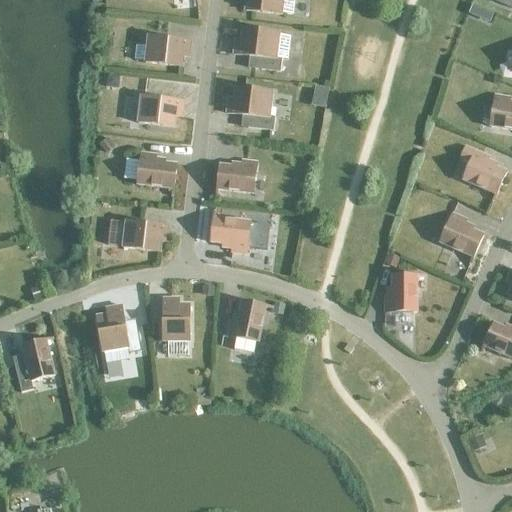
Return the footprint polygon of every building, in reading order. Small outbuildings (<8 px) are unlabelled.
[(245,2),(244,13),(281,17),(281,15),(292,16),(293,3),(283,1),(283,0),(239,0),(239,1),(245,2)] [(511,0),(494,0),(494,2),(511,10),(511,0)] [(473,5),(468,15),(471,16),(476,18),(480,9),(474,6),(473,5)] [(234,41),(233,57),(255,59),(254,71),(280,74),(281,60),(287,61),(288,52),(289,39),(279,38),(279,35),(242,31),(241,42),(234,41)] [(190,44),(147,39),(146,49),(135,48),(134,62),(144,63),(144,65),(181,69),(182,59),(189,59),(190,44)] [(107,76),(105,88),(118,90),(119,77),(107,76)] [(235,90),(234,97),(234,101),(227,100),(226,116),(248,118),(247,130),(273,133),(274,119),(269,119),(272,94),(235,90)] [(489,129),(511,132),(511,107),(508,107),(509,100),(494,97),(489,129)] [(181,120),(183,104),(140,99),(137,125),(174,130),(175,119),(181,120)] [(107,139),(99,146),(106,155),(115,148),(107,139)] [(470,164),(462,183),(496,197),(506,174),(486,166),(489,159),(465,149),(460,160),(470,164)] [(173,192),(176,167),(155,164),(155,157),(140,155),(136,187),(173,192)] [(253,196),(257,165),(241,163),(240,170),(219,167),(216,192),(253,196)] [(463,229),(466,222),(452,216),(439,245),(473,260),(483,237),(463,229)] [(213,220),(210,245),(232,247),(231,255),(246,256),(247,250),(266,252),(269,230),(249,227),(250,224),(213,220)] [(110,223),(107,247),(122,249),(122,250),(159,254),(160,244),(166,245),(168,229),(125,224),(125,225),(110,223)] [(388,255),(384,265),(385,265),(395,270),(399,259),(388,255)] [(391,299),(384,299),(384,315),(394,315),(394,329),(412,329),(412,315),(416,315),(416,278),(391,278),(391,299)] [(202,287),(201,296),(211,296),(212,287),(202,287)] [(39,288),(30,291),(33,301),(42,298),(39,288)] [(162,301),(163,344),(189,344),(189,307),(178,307),(178,301),(162,301)] [(229,323),(226,338),(235,340),(233,352),(252,356),(255,344),(258,345),(265,308),(241,304),(236,325),(229,323)] [(273,305),(272,314),(282,316),(284,306),(273,305)] [(106,317),(96,318),(102,355),(104,355),(106,365),(120,363),(118,352),(126,351),(127,356),(141,354),(136,328),(125,330),(121,308),(105,310),(106,317)] [(511,361),(511,334),(493,326),(483,349),(511,361)] [(13,366),(20,395),(32,392),(30,384),(54,378),(45,342),(21,348),(25,364),(13,366)] [(481,436),(468,441),(473,454),(486,448),(481,436)]
